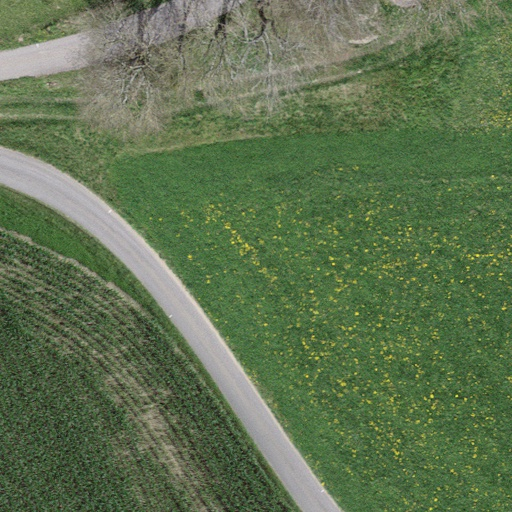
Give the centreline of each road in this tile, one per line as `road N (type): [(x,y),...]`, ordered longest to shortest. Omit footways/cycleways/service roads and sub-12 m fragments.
road 1 (unclassified): [(0,165),(90,216),(319,511)]
road 2 (unclassified): [(171,0),(71,44),(0,59)]
